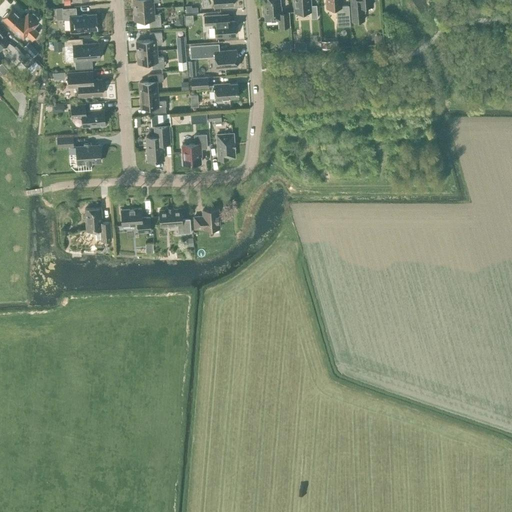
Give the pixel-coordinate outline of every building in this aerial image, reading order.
[(132,0),(134,9),(154,8),(153,1),(159,1),(159,0),(132,0)] [(279,0),(264,0),(265,5),(264,5),(265,21),(278,20),(279,27),(290,26),(289,12),(281,13),(279,0)] [(293,0),(295,12),(311,11),(311,18),(317,18),(317,5),(311,5),(310,0),(293,0)] [(336,7),(337,26),(350,25),(349,5),(341,6),(340,0),(325,0),(326,8),(336,7)] [(365,12),(365,6),(372,5),(371,0),(350,0),(352,21),(364,20),(363,13),(365,12)] [(70,19),(71,32),(84,31),(84,30),(97,29),(97,30),(98,30),(96,13),(96,14),(77,15),(76,7),(62,8),(63,19),(70,19)] [(12,8),(2,17),(23,37),(26,34),(32,39),(39,32),(33,27),(38,22),(35,20),(38,17),(34,12),(31,15),(28,13),(23,19),(12,8)] [(154,8),(134,9),(134,20),(148,19),(149,26),(161,26),(160,13),(154,14),(154,8)] [(193,14),(185,15),(185,25),(191,25),(193,23),(193,14)] [(234,21),(229,21),(228,14),(204,15),(205,25),(214,24),(215,28),(213,29),(214,34),(215,35),(215,37),(235,36),(234,21)] [(179,16),(176,19),(176,26),(184,25),(184,16),(179,16)] [(0,50),(9,43),(4,37),(4,36),(0,31),(0,50)] [(137,52),(157,50),(156,44),(162,44),(161,31),(150,32),(150,39),(136,41),(137,52)] [(382,42),(381,34),(373,35),(374,43),(382,42)] [(177,49),(185,49),(184,36),(176,36),(177,49)] [(82,38),(64,39),(64,46),(71,45),(73,45),(74,61),(75,60),(75,68),(92,67),(92,59),(100,58),(99,43),(83,44),(82,38)] [(62,51),(61,40),(53,41),(53,51),(62,51)] [(289,42),(289,40),(284,41),(284,43),(282,43),(282,51),(291,50),(290,42),(289,42)] [(27,51),(18,42),(13,46),(21,55),(19,57),(27,66),(34,59),(27,51)] [(37,51),(29,42),(23,47),(32,56),(37,51)] [(306,42),(294,43),(295,51),(306,50),(306,42)] [(191,58),(214,56),(215,69),(238,68),(236,49),(219,50),(219,43),(190,45),(191,58)] [(64,46),(65,61),(74,60),(73,45),(71,45),(64,46)] [(186,61),(185,49),(177,49),(178,62),(186,61)] [(157,50),(137,52),(138,63),(152,62),(152,68),(164,67),(163,56),(157,56),(157,50)] [(0,75),(11,88),(18,82),(2,63),(0,64),(0,70),(2,73),(0,75)] [(102,94),(101,79),(93,80),(92,71),(67,72),(68,86),(78,86),(79,95),(102,94)] [(157,93),(156,81),(163,81),(163,73),(148,75),(148,81),(139,82),(140,94),(157,93)] [(208,87),(208,76),(190,77),(191,88),(208,87)] [(214,84),(215,100),(230,99),(230,98),(238,97),(237,83),(224,84),(224,83),(214,84)] [(20,92),(23,90),(18,84),(15,86),(20,92)] [(151,113),(166,112),(165,105),(166,105),(166,100),(158,100),(157,93),(140,94),(141,107),(150,106),(151,113)] [(105,124),(104,109),(85,111),(85,104),(71,105),(72,117),(82,116),(83,126),(105,124)] [(221,123),(220,111),(208,112),(209,121),(215,120),(215,123),(221,123)] [(148,160),(164,159),(163,143),(170,143),(168,125),(155,126),(155,136),(146,136),(148,160)] [(235,156),(233,133),(217,134),(218,159),(228,158),(228,157),(235,156)] [(183,164),(201,163),(200,148),(207,148),(206,134),(194,135),(195,143),(182,144),(183,164)] [(74,147),(73,135),(56,136),(57,147),(74,147)] [(76,146),(78,163),(100,161),(99,145),(76,146)] [(101,207),(85,208),(87,230),(101,229),(101,240),(111,239),(110,221),(102,222),(101,207)] [(141,208),(121,209),(122,225),(137,224),(138,232),(151,231),(150,217),(142,217),(141,208)] [(159,210),(161,226),(177,224),(178,233),(191,232),(190,218),(182,219),(181,208),(159,210)] [(203,216),(194,216),(195,228),(204,228),(204,229),(220,228),(218,208),(203,210),(203,216)]
